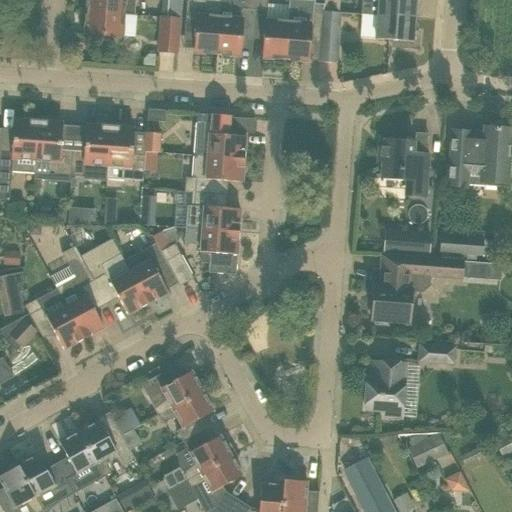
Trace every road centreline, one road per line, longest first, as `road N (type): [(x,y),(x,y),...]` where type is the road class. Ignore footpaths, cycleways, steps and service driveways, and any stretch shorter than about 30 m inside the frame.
road 1 (residential): [(205,318),(269,436),(319,434),(335,258)]
road 2 (residential): [(0,420),(205,318)]
road 3 (residential): [(274,94),(53,76)]
road 4 (residential): [(263,282),(274,94)]
road 5 (residential): [(452,0),(446,68),(345,98)]
road 6 (residential): [(335,258),(345,98)]
